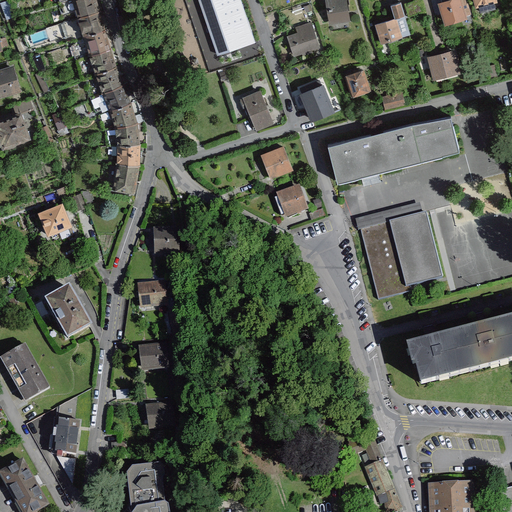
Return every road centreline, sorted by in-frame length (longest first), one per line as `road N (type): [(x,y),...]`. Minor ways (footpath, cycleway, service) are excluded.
road 1 (residential): [(155,151),(117,279),(78,511)]
road 2 (residential): [(172,164),(190,188),(317,259),(387,424)]
road 3 (residential): [(252,0),(298,124),(172,164)]
road 4 (residential): [(107,0),(155,151)]
road 5 (residential): [(511,428),(387,424)]
